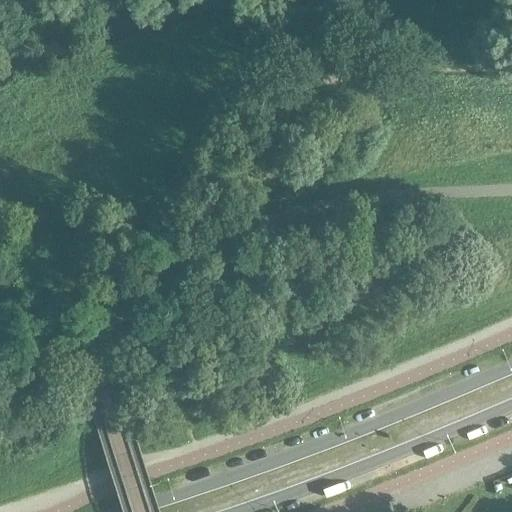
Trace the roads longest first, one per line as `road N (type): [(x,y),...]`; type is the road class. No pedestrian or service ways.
road 1 (secondary): [(511,366),(298,453),(123,511)]
road 2 (secondary): [(234,511),(511,403)]
